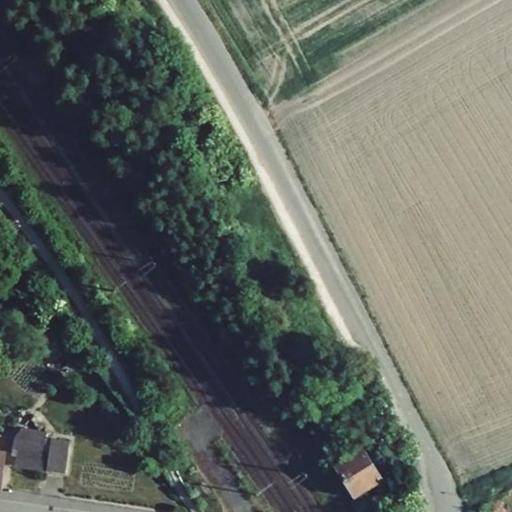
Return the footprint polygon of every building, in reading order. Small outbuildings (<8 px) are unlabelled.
[(4,288),(11,300),(19,295),(11,283),(4,288)] [(16,457),(14,467),(42,470),(46,439),(46,435),(20,431),(13,440),(11,456),(16,457)] [(51,440),(47,471),(52,472),(53,464),(65,466),(68,442),(51,440)] [(403,471),(412,460),(392,445),(384,456),(403,471)] [(363,450),(334,467),(353,498),(381,481),(363,450)] [(420,486),(412,492),(418,500),(425,494),(420,486)]
